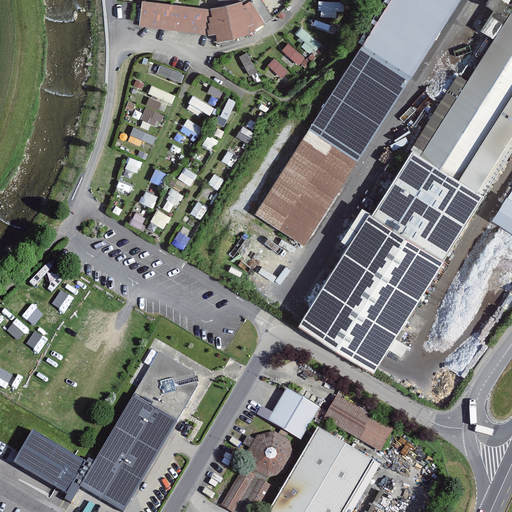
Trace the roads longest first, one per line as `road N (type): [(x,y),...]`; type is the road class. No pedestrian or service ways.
road 1 (residential): [(473,427),(439,425),(277,328)]
road 2 (residential): [(168,511),(277,328)]
road 3 (track): [(85,187),(54,242),(0,298)]
